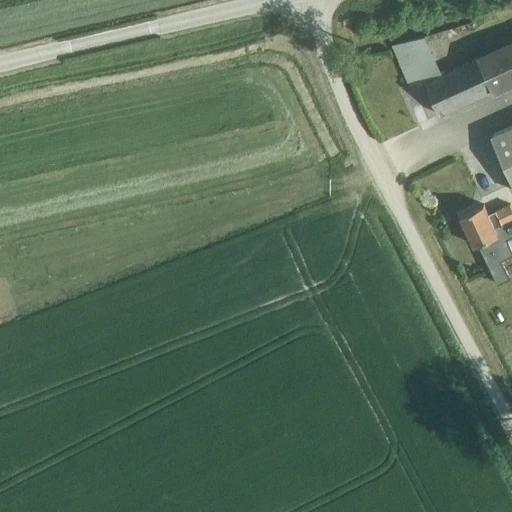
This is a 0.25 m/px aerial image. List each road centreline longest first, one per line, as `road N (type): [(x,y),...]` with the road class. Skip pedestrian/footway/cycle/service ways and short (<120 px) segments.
road 1 (unclassified): [(511,431),(353,136),(310,0)]
road 2 (tertiary): [(0,63),(265,0)]
